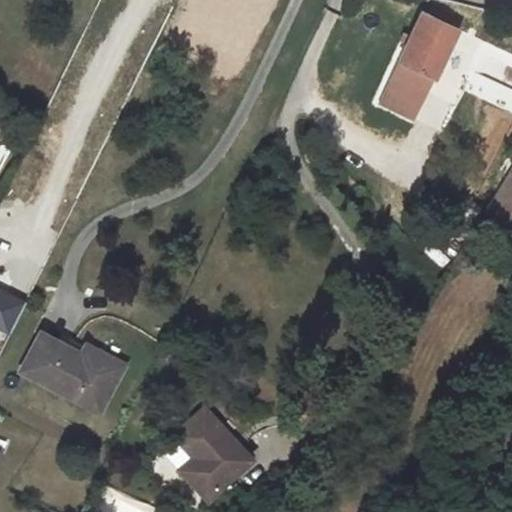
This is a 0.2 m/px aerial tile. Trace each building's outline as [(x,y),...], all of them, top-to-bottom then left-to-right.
[(448,20),(414,6),(375,94),(409,109),(448,20)] [(511,165),(487,207),(506,218),(504,220),(509,224),(511,218),(511,165)] [(0,331),(8,335),(25,299),(0,287),(0,331)] [(94,375),(42,351),(26,385),(101,418),(122,370),(100,360),(94,375)] [(254,464),(204,413),(176,441),(197,462),(206,472),(189,488),(208,508),(254,464)] [(0,476),(13,448),(0,441),(0,476)] [(206,472),(197,462),(180,478),(189,488),(206,472)]
